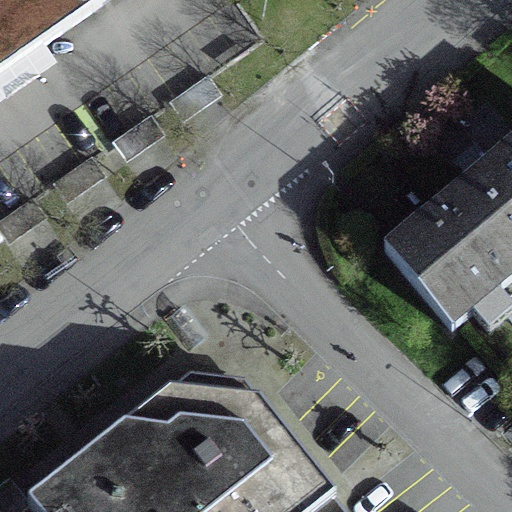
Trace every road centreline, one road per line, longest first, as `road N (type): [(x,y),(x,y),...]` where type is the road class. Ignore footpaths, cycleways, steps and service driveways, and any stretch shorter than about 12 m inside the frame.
road 1 (residential): [(511,500),(292,286),(214,195)]
road 2 (residential): [(456,0),(214,195)]
road 3 (residential): [(214,195),(0,363)]
